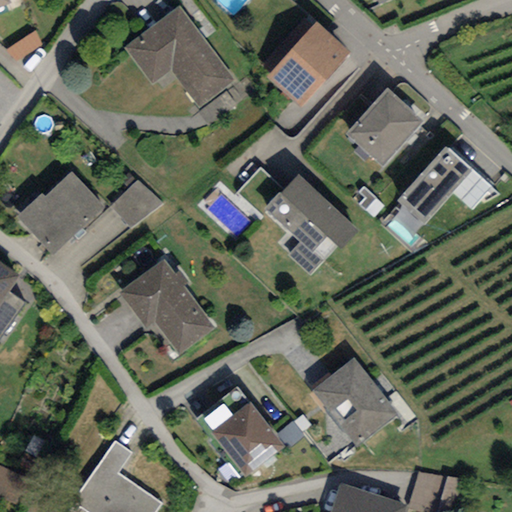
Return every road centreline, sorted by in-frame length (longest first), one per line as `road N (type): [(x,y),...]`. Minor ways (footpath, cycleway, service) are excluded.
road 1 (residential): [(0,141),(98,0)]
road 2 (residential): [(386,50),(511,165)]
road 3 (residential): [(511,0),(386,50)]
